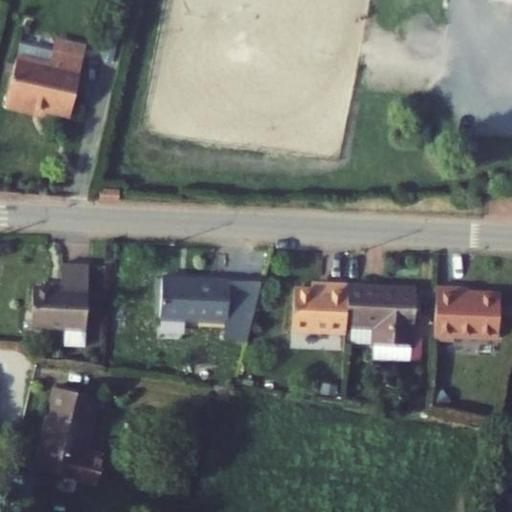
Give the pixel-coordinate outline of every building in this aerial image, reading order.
[(511,0),(486,0),(485,12),(511,14),(511,0)] [(12,67),(1,113),(26,119),(28,111),(65,120),(77,68),(46,60),(43,74),(12,67)] [(80,278),(53,277),(52,303),(25,303),(24,340),(59,341),(58,359),(78,360),(80,278)] [(220,290),(151,288),(149,328),(217,331),(220,290)] [(324,305),(286,304),(284,344),(337,347),(337,341),(337,300),(324,300),(324,305)] [(408,304),(337,300),(337,341),(365,342),(364,361),(404,363),(404,344),(407,344),(408,304)] [(447,304),(427,304),(424,358),(445,359),(446,355),(490,355),(492,311),(447,310),(447,304)] [(92,407),(52,397),(32,478),(91,492),(97,468),(78,463),(92,407)]
